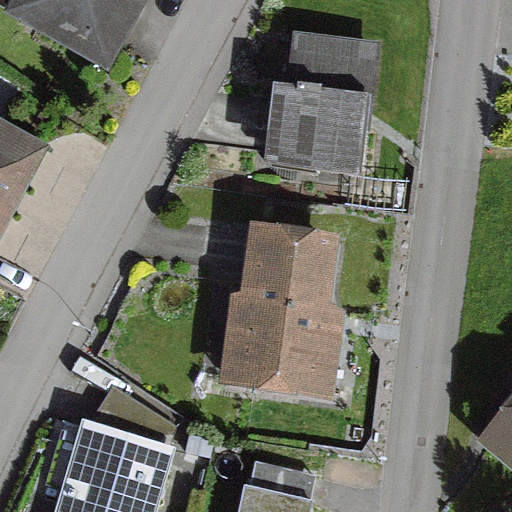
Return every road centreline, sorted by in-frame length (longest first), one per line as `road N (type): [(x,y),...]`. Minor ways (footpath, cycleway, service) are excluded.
road 1 (residential): [(410,511),(469,0)]
road 2 (residential): [(0,423),(218,0)]
